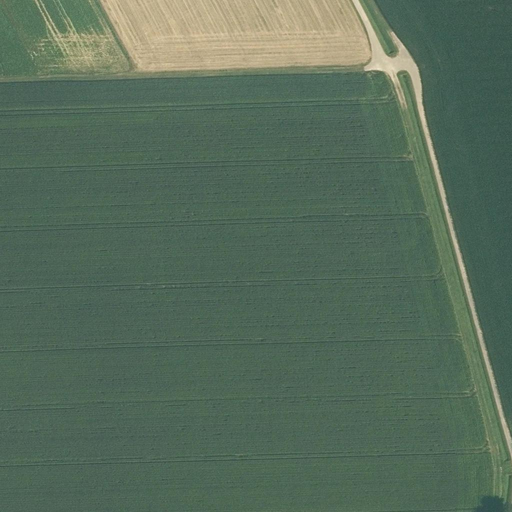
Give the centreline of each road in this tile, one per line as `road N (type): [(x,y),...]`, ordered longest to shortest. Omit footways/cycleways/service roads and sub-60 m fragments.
road 1 (track): [(388,69),(498,467),(493,511)]
road 2 (track): [(409,63),(511,448)]
road 3 (track): [(0,86),(388,69)]
